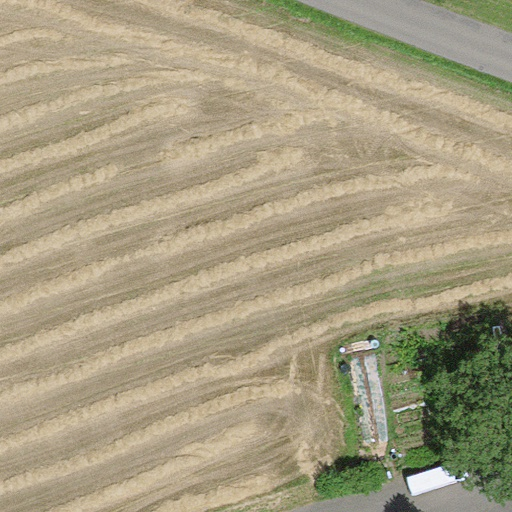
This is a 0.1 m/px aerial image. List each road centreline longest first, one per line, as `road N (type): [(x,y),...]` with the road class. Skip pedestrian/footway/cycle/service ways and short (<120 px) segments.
road 1 (tertiary): [(362,0),(511,58)]
road 2 (residential): [(511,469),(373,511)]
